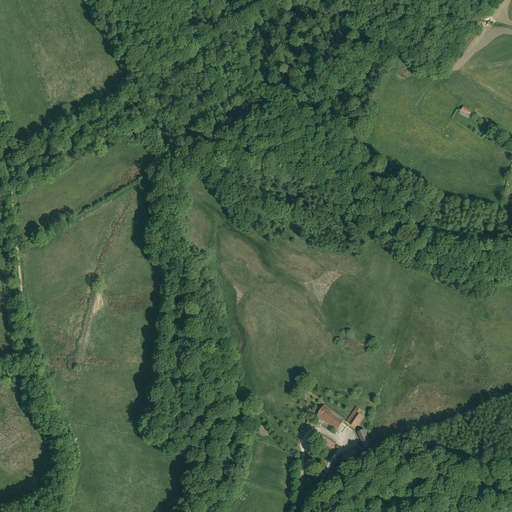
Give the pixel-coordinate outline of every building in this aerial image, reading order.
[(471,111),(463,107),(461,111),(469,115),(471,111)] [(315,415),(337,431),(345,421),(323,405),(315,415)] [(358,409),(347,423),(356,429),(364,419),(359,415),(361,412),(358,409)] [(371,446),(364,430),(358,433),(365,449),(371,446)] [(317,440),(330,446),(332,440),(319,434),(317,440)] [(357,452),(342,458),(345,466),(360,460),(357,452)]
